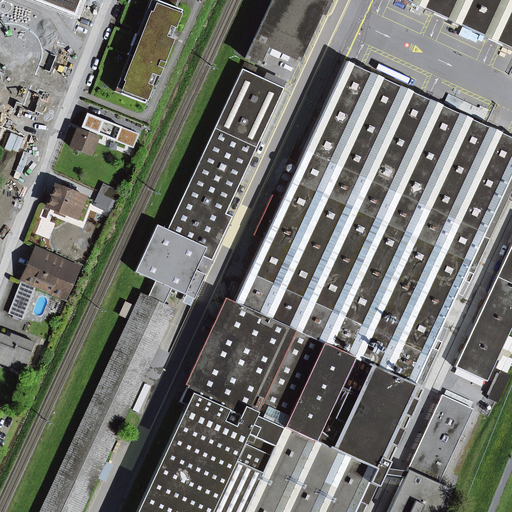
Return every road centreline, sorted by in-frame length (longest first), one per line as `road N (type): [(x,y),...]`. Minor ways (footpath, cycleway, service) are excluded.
road 1 (residential): [(104,511),(342,0)]
road 2 (residential): [(106,0),(0,275)]
